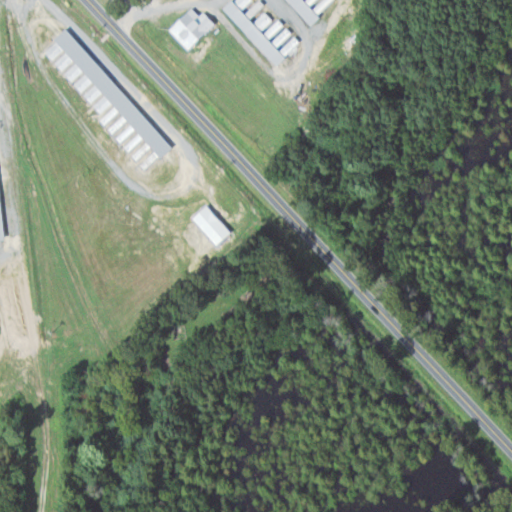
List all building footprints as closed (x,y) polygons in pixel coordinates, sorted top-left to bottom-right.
[(269,42),(241,9),(251,0),(231,0),(223,7),(274,65),(299,43),(292,35),(285,27),(269,42)] [(285,0),(309,25),(318,16),(307,3),(306,4),(302,0),(285,0)] [(198,15),(191,7),(167,29),(186,49),(214,24),(202,11),(198,15)] [(99,118),(143,170),(169,147),(66,28),(42,49),(101,116),(99,118)] [(190,218),(215,245),(230,231),(205,204),(190,218)]
